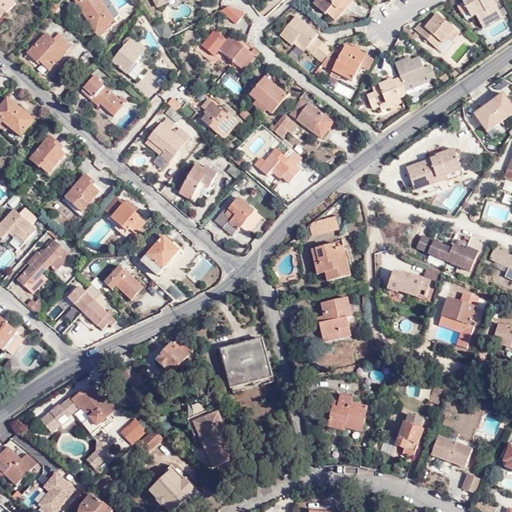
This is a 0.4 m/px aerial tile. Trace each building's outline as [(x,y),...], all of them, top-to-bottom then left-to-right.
[(0,0),(0,17),(7,10),(9,13),(17,3),(13,0),(0,0)] [(44,0),(36,0),(35,3),(42,10),(48,3),(44,0)] [(103,0),(77,0),(98,35),(117,23),(103,0)] [(204,0),(163,0),(156,4),(160,10),(180,0),(190,0),(205,5),(207,1),(204,0)] [(323,0),(318,0),(313,6),(316,9),(323,0)] [(352,0),(351,0),(323,0),(316,9),(325,16),(326,15),(334,21),(339,16),(337,14),(344,6),(346,8),(352,0)] [(484,28),(503,17),(494,0),(474,0),(471,0),(464,4),(469,12),(472,18),(477,16),(484,28)] [(232,3),(222,12),(234,24),(244,15),(232,3)] [(464,4),(459,6),(463,15),(469,12),(464,4)] [(337,14),(339,16),(346,8),(344,6),(337,14)] [(57,7),(52,13),(56,18),(62,11),(57,7)] [(438,50),(448,38),(456,30),(439,15),(433,22),(427,28),(425,26),(422,23),(416,30),(438,50)] [(295,43),(297,41),(307,49),(314,56),(323,45),(316,39),(319,36),(296,17),(281,36),(292,46),(295,43)] [(506,22),(503,17),(484,28),(486,33),(506,22)] [(404,27),(403,32),(415,42),(419,38),(416,35),(415,36),(404,27)] [(460,34),(456,30),(448,38),(453,42),(460,34)] [(59,34),(54,39),(47,32),(28,54),(38,62),(40,60),(51,70),(72,45),(59,34)] [(113,61),(128,73),(136,63),(148,49),(134,37),(113,61)] [(240,66),(241,66),(252,53),(241,44),(239,45),(230,37),(220,49),(240,66)] [(305,51),(307,49),(297,41),(295,43),(305,51)] [(314,56),(323,64),(333,53),(323,45),(314,56)] [(339,57),(333,53),(323,64),(321,67),(333,72),(335,69),(343,73),(341,77),(353,83),(362,66),(367,57),(359,53),(355,50),(346,46),(339,57)] [(241,66),(245,70),(260,53),(257,51),(253,55),(252,53),(241,66)] [(169,55),(160,63),(167,71),(176,64),(169,55)] [(362,66),(371,70),(376,60),(368,55),(367,57),(362,66)] [(413,61),(412,59),(396,66),(397,68),(413,61)] [(413,61),(397,68),(401,80),(405,88),(428,79),(429,82),(437,79),(431,66),(424,69),(420,59),(413,61)] [(140,66),(136,63),(128,73),(132,76),(140,66)] [(269,75),(265,79),(287,96),(291,92),(269,75)] [(120,94),(117,98),(98,81),(98,79),(98,78),(96,77),(95,76),(93,77),(92,78),(84,87),(95,96),(92,99),(113,117),(127,100),(120,94)] [(204,79),(197,83),(201,89),(208,85),(204,79)] [(287,96),(265,79),(252,95),(257,100),(254,104),(265,113),(269,109),(273,113),(287,96)] [(428,79),(405,88),(406,92),(429,82),(428,79)] [(401,98),(407,96),(406,92),(405,88),(401,80),(395,82),(386,86),(375,91),(376,94),(369,97),(374,110),(380,107),(382,112),(390,109),(388,104),(401,98)] [(84,87),(82,90),(92,99),(95,96),(84,87)] [(511,105),(505,95),(476,115),(488,135),(511,116),(511,105)] [(388,104),(390,109),(403,104),(401,98),(388,104)] [(21,111),(7,99),(0,108),(0,118),(10,127),(22,136),(34,121),(28,116),(30,114),(23,108),(21,111)] [(312,105),(310,107),(303,101),(292,115),(316,134),(323,125),(325,127),(330,121),(312,105)] [(178,123),(184,116),(172,106),(167,113),(178,123)] [(225,114),(217,108),(208,118),(210,120),(206,125),(223,140),(232,130),(238,135),(245,127),(228,111),(225,114)] [(256,120),(249,114),(244,120),(251,126),(256,120)] [(291,121),(285,117),(274,130),(279,135),(291,121)] [(10,127),(0,118),(0,127),(5,132),(10,127)] [(176,125),(168,118),(151,138),(166,151),(162,155),(170,162),(192,138),(182,130),(178,135),(172,130),(176,125)] [(55,140),(52,143),(48,139),(31,160),(42,169),(46,165),(53,171),(70,152),(55,140)] [(428,160),(405,169),(412,189),(442,179),(460,172),(452,149),(427,157),(428,160)] [(285,164),(274,154),(261,169),(269,176),(272,171),(282,180),(291,169),(295,172),(299,167),(290,158),(285,164)] [(205,171),(196,167),(181,196),(195,203),(201,193),(198,191),(201,185),(209,189),(218,172),(207,166),(205,171)] [(101,192),(91,184),(94,180),(88,175),(67,198),(83,212),(101,192)] [(442,179),(412,189),(413,192),(443,182),(442,179)] [(511,203),(511,193),(503,193),(502,202),(511,203)] [(116,196),(103,210),(113,219),(125,205),(116,196)] [(243,229),(257,212),(241,199),(231,211),(227,215),(225,214),(216,223),(234,239),(243,229)] [(115,217),(121,223),(129,229),(132,225),(139,232),(146,224),(139,218),(141,217),(126,204),(115,217)] [(14,211),(0,225),(0,237),(2,240),(11,231),(25,244),(36,231),(14,211)] [(251,236),(265,219),(257,212),(243,229),(251,236)] [(337,217),(308,225),(312,238),(341,229),(337,217)] [(118,226),(119,228),(125,233),(129,229),(121,223),(118,226)] [(55,240),(61,233),(53,226),(47,233),(55,240)] [(453,247),(422,234),(416,248),(447,261),(453,247)] [(151,253),(142,247),(137,253),(161,273),(183,249),(184,250),(187,247),(175,237),(172,240),(167,235),(151,253)] [(37,252),(32,257),(46,270),(51,264),(56,270),(65,261),(55,253),(61,247),(53,240),(40,255),(37,252)] [(467,246),(466,248),(455,243),(453,247),(447,261),(471,271),(480,251),(467,246)] [(61,247),(55,253),(65,261),(70,255),(61,247)] [(323,267),(325,275),(327,283),(353,276),(346,247),(317,254),(320,268),(323,267)] [(511,255),(497,249),(492,259),(511,268),(511,255)] [(18,279),(25,286),(30,281),(34,283),(43,273),(46,270),(32,257),(27,263),(30,266),(18,279)] [(195,283),(212,267),(203,258),(187,274),(195,283)] [(120,283),(131,295),(142,283),(124,265),(108,280),(115,287),(120,283)] [(325,275),(323,267),(320,268),(315,269),(317,276),(325,275)] [(424,269),(421,278),(431,281),(434,272),(424,269)] [(431,284),(431,281),(421,278),(409,274),(408,276),(394,272),(388,290),(400,293),(401,291),(419,296),(420,294),(427,296),(430,288),(432,288),(434,285),(431,284)] [(34,283),(30,281),(25,286),(34,294),(49,278),(43,273),(34,283)] [(134,298),(145,286),(142,283),(131,295),(134,298)] [(69,299),(83,312),(94,301),(79,288),(69,299)] [(477,306),(450,298),(446,308),(450,310),(448,317),(472,324),(474,321),(481,323),(485,310),(477,308),(477,306)] [(30,305),(40,315),(48,306),(41,299),(38,303),(35,300),(30,305)] [(327,325),(321,326),(324,340),(341,335),(340,331),(349,329),(347,321),(354,319),(349,300),(323,307),(326,320),(327,325)] [(112,327),(117,322),(94,301),(83,312),(103,331),(110,324),(112,327)] [(19,332),(0,316),(0,345),(6,350),(19,332)] [(511,325),(501,322),(497,333),(502,335),(499,342),(511,345),(511,325)] [(324,340),(325,345),(351,338),(349,329),(340,331),(341,335),(324,340)] [(72,334),(67,330),(63,334),(67,338),(72,334)] [(180,339),(173,346),(173,345),(157,360),(166,369),(168,368),(173,373),(186,360),(186,359),(192,352),(180,339)] [(264,341),(219,352),(222,364),(225,363),(233,394),(246,391),(244,386),(260,382),(261,387),(275,384),(271,368),(274,367),(271,353),(268,354),(264,341)] [(133,367),(122,374),(134,392),(144,385),(133,367)] [(110,401),(106,404),(103,400),(90,384),(71,399),(79,408),(80,409),(83,407),(98,425),(100,423),(104,428),(112,422),(109,418),(118,410),(110,401)] [(411,386),(410,394),(423,395),(424,387),(411,386)] [(445,391),(435,387),(430,401),(440,405),(445,391)] [(317,419),(333,424),(332,427),(348,431),(355,407),(339,403),(340,397),(327,394),(326,401),(322,400),(317,419)] [(61,424),(79,408),(71,399),(70,397),(60,405),(59,404),(40,419),(52,433),(62,425),(61,424)] [(75,414),(82,422),(88,418),(81,409),(75,414)] [(209,411),(188,420),(195,437),(200,435),(214,469),(233,461),(227,447),(229,446),(227,440),(230,439),(218,412),(211,415),(209,411)] [(426,420),(409,414),(406,422),(423,428),(426,420)] [(331,430),(332,427),(333,424),(317,419),(315,426),(331,430)] [(138,420),(122,433),(134,446),(149,432),(138,420)] [(406,451),(404,455),(413,459),(422,432),(404,425),(401,433),(388,428),(384,437),(398,442),(396,447),(406,451)] [(156,431),(137,448),(146,458),(165,440),(156,431)] [(449,457),(454,459),(452,463),(466,468),(474,448),(440,435),(432,456),(447,461),(449,457)] [(7,445),(21,457),(25,452),(11,440),(7,445)] [(83,458),(93,469),(113,451),(104,440),(83,458)] [(511,444),(510,444),(503,462),(506,463),(504,468),(511,470),(511,444)] [(6,459),(13,452),(10,450),(3,457),(6,459)] [(13,452),(6,459),(3,457),(0,460),(0,470),(18,488),(39,465),(28,456),(23,461),(13,452)] [(177,511),(190,500),(198,492),(186,481),(183,483),(172,473),(175,470),(173,468),(172,469),(171,468),(157,481),(160,484),(152,493),(160,502),(159,503),(163,508),(166,508),(169,511),(177,511)] [(183,483),(186,481),(175,470),(172,473),(183,483)] [(55,472),(33,503),(46,511),(58,511),(76,486),(55,472)] [(468,473),(462,488),(478,495),(483,480),(468,473)] [(194,504),(202,496),(198,492),(190,500),(194,504)] [(114,511),(118,507),(109,501),(103,507),(101,505),(103,502),(101,500),(98,503),(90,497),(81,508),(82,509),(79,511),(114,511)]
